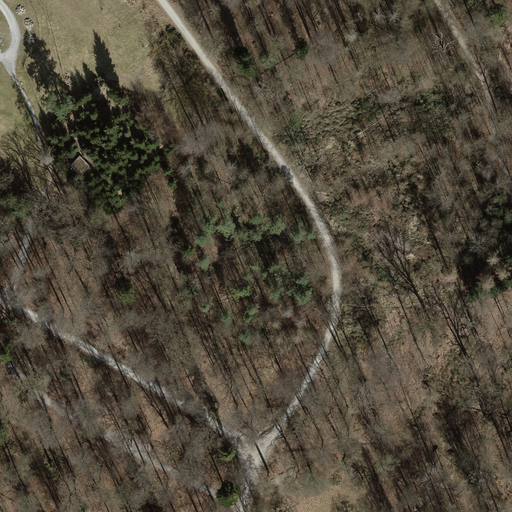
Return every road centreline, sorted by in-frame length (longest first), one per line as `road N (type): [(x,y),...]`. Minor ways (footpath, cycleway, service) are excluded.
road 1 (track): [(163,0),(319,215),(332,266),(328,337),(259,453)]
road 2 (track): [(259,453),(0,295)]
road 3 (track): [(0,355),(68,418),(241,509)]
road 4 (track): [(53,186),(13,75),(14,24),(0,4)]
road 5 (track): [(0,320),(37,201),(53,186)]
